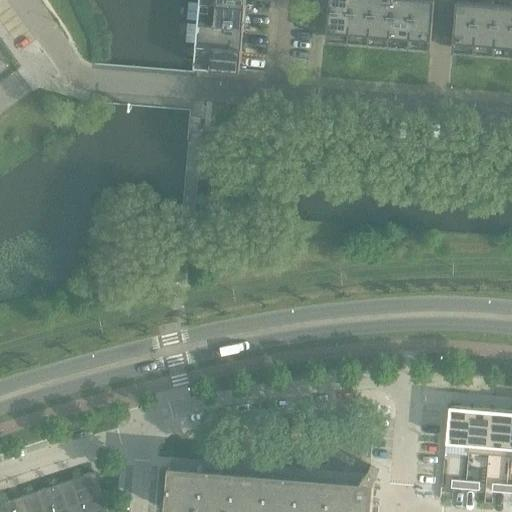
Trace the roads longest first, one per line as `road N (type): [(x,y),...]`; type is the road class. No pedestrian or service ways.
road 1 (secondary): [(0,413),(175,361),(333,333),(511,330)]
road 2 (secondary): [(511,309),(423,306),(261,322),(0,390)]
road 3 (residential): [(138,420),(378,384),(411,399)]
road 4 (residential): [(280,97),(511,118)]
road 5 (residential): [(66,59),(80,79),(280,97)]
road 6 (residential): [(138,420),(117,439),(0,472)]
